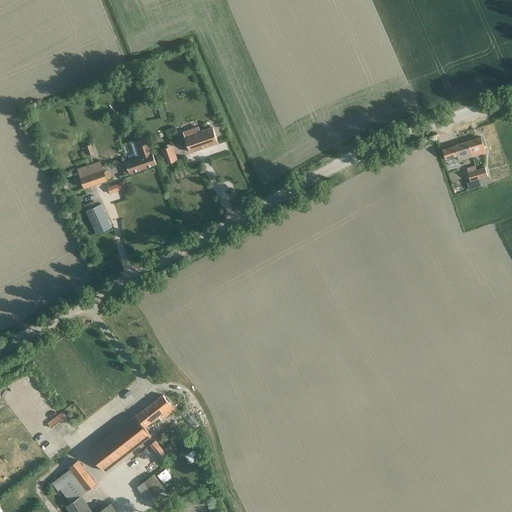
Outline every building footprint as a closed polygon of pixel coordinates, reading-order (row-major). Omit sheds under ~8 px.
[(126,75),(114,79),(117,86),(128,82),(126,75)] [(183,132),(190,154),(218,144),(212,128),(200,132),(198,127),(183,132)] [(125,173),(156,162),(152,151),(151,152),(145,136),(135,140),(140,155),(121,162),(125,173)] [(485,152),(481,137),(467,141),(472,156),(485,152)] [(457,155),(459,160),(472,156),(467,141),(443,149),(446,158),(457,155)] [(90,143),(85,145),(88,154),(93,152),(90,143)] [(166,162),(177,158),(175,153),(170,155),(167,147),(161,149),(166,162)] [(84,187),(107,179),(100,160),(77,168),(84,187)] [(481,185),(475,165),(467,168),(471,180),(467,181),(469,189),(481,185)] [(476,165),(475,165),(481,185),(490,183),(485,167),(477,169),(476,165)] [(123,181),(108,186),(110,191),(125,186),(123,181)] [(95,233),(110,226),(100,204),(85,211),(95,233)] [(103,471),(150,435),(143,426),(158,415),(161,419),(173,410),(161,395),(88,451),(103,471)] [(51,427),(65,415),(61,410),(46,422),(51,427)] [(156,454),(162,450),(154,441),(149,445),(156,454)] [(69,502),(86,489),(95,482),(77,459),(68,466),(69,467),(50,481),(57,490),(59,488),(69,502)] [(152,474),(143,482),(137,487),(148,501),(164,488),(152,474)] [(116,511),(111,503),(97,511),(92,511),(81,495),(66,505),(70,511),(116,511)]
